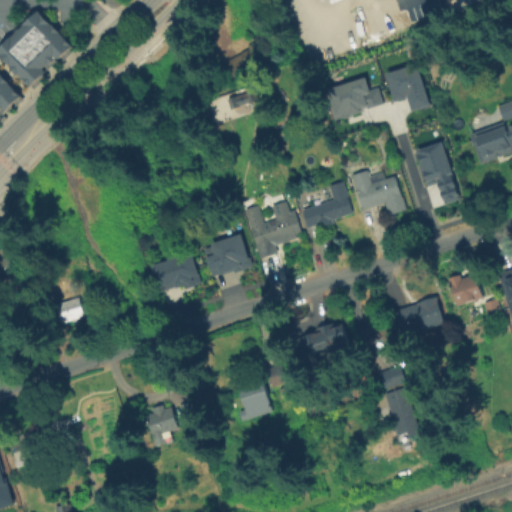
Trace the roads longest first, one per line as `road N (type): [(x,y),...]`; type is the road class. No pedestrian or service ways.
road 1 (residential): [(511,220),(0,387)]
road 2 (primary): [(20,143),(44,133),(181,0)]
road 3 (primary): [(149,0),(26,116),(20,143)]
